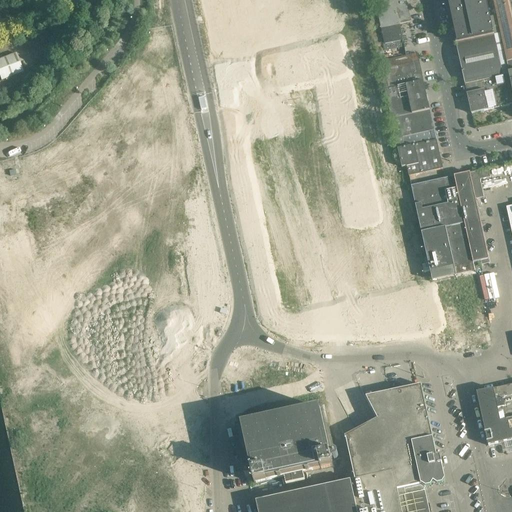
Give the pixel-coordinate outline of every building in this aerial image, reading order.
[(399,25),(393,0),(375,0),(376,5),(387,51),(399,48),(397,42),(402,41),(403,41),(399,25)] [(411,23),(405,0),(393,0),(399,25),(411,23)] [(492,0),(446,0),(456,44),(494,35),(500,34),(492,0)] [(511,22),(507,0),(493,0),(508,66),(511,84),(511,83),(511,84),(511,22)] [(503,76),(496,43),(494,35),(456,44),(465,85),(503,76)] [(0,79),(1,82),(23,73),(16,54),(0,60),(0,79)] [(385,70),(419,62),(417,54),(379,62),(385,90),(389,89),(385,70)] [(424,82),(419,62),(385,70),(389,89),(424,82)] [(511,104),(511,89),(509,75),(503,76),(505,86),(510,105),(511,104)] [(505,86),(503,76),(465,85),(467,95),(505,86)] [(430,111),(426,92),(424,82),(389,89),(385,90),(391,119),(430,111)] [(313,83),(235,99),(279,306),(291,314),(398,290),(384,221),(355,227),(353,217),(342,220),(313,83)] [(510,105),(505,86),(467,95),(472,114),(510,106),(510,105)] [(436,137),(430,111),(391,119),(398,149),(405,148),(403,138),(416,135),(417,141),(436,137)] [(443,169),(436,137),(417,141),(418,145),(405,148),(398,149),(402,168),(407,167),(409,177),(443,169)] [(420,228),(464,218),(474,264),(481,262),(482,267),(490,265),(480,222),(481,222),(476,201),(484,199),(481,184),(473,186),(470,174),(411,187),(420,228)] [(474,264),(464,218),(420,228),(422,233),(446,228),(455,268),(474,264)] [(460,292),(455,268),(446,228),(422,233),(428,260),(422,262),(422,264),(428,263),(431,273),(444,331),(445,340),(467,335),(470,337),(472,337),(474,333),(469,308),(465,291),(460,292)] [(483,305),(474,264),(455,268),(460,292),(465,291),(469,308),(483,305)] [(444,331),(431,273),(419,275),(431,334),(444,331)] [(405,370),(408,382),(413,381),(408,362),(404,363),(406,370),(405,370)] [(409,511),(405,488),(442,480),(439,464),(442,463),(441,455),(437,456),(421,385),(366,397),(378,420),(345,437),(345,439),(346,439),(355,480),(256,502),(258,511),(409,511)] [(479,404),(511,397),(511,385),(477,393),(479,404)] [(511,397),(479,404),(489,446),(511,441),(511,397)] [(330,455),(328,445),(320,407),(237,424),(237,427),(241,441),(244,456),(241,457),(243,469),(251,468),(252,472),(251,472),(249,471),(246,472),(245,474),(245,477),(248,478),(251,478),(251,476),(252,476),(252,477),(253,476),(255,484),(267,482),(267,481),(284,477),(286,485),(305,481),(303,473),(321,469),(321,470),(333,467),(332,459),(333,459),(332,458),(333,458),(334,459),(337,459),(338,456),(338,454),(335,452),(333,453),(332,454),(330,455)]
